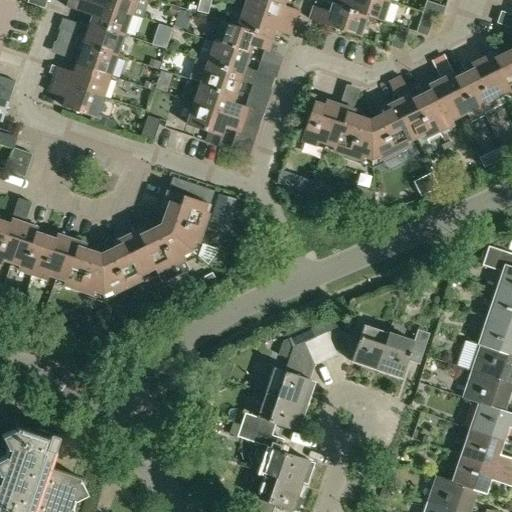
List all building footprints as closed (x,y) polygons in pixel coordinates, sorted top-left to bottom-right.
[(68,0),(65,9),(76,13),(92,18),(90,24),(123,36),(124,33),(130,15),(83,0),(68,0)] [(83,0),(130,15),(135,0),(83,0)] [(199,0),(196,9),(207,12),(210,0),(199,0)] [(247,0),(244,9),(294,25),(298,11),(283,6),(285,0),(247,0)] [(334,0),(332,5),(366,17),(366,18),(381,23),(382,23),(388,5),(389,1),(385,0),(334,0)] [(426,2),(423,12),(434,15),(442,18),(446,8),(426,2)] [(314,8),(309,21),(323,25),(360,37),(366,18),(366,17),(332,5),(330,13),(314,8)] [(238,27),(238,28),(272,39),(274,32),(290,37),(294,25),(244,9),(238,27)] [(216,39),(215,43),(249,54),(252,47),(263,51),(268,52),(272,39),(238,28),(238,27),(222,22),(216,39)] [(60,31),(58,37),(71,41),(117,57),(117,54),(123,36),(90,24),(85,37),(83,36),(79,37),(76,36),(73,35),(60,31)] [(58,37),(56,44),(68,48),(71,49),(75,50),(78,53),(80,54),(76,67),(110,78),(116,59),(117,57),(71,41),(58,37)] [(209,60),(208,64),(272,85),(275,78),(262,74),(256,72),(252,71),(248,68),(245,67),(249,54),(215,43),(209,60)] [(499,51),(483,59),(502,97),(509,94),(510,97),(511,96),(511,49),(501,55),(499,51)] [(502,97),(483,59),(470,65),(472,70),(463,74),(481,112),(496,105),(504,101),(502,97)] [(197,60),(190,81),(195,83),(201,85),(235,96),(239,84),(242,85),(247,85),(251,86),(258,88),(270,92),(272,85),(208,64),(203,62),(197,60)] [(58,69),(53,82),(103,99),(109,81),(110,78),(76,67),(73,74),(58,69)] [(483,116),(481,112),(463,74),(455,78),(453,74),(439,81),(458,119),(466,115),(469,123),(483,116)] [(0,87),(13,92),(16,83),(0,77),(0,87)] [(423,136),(425,140),(427,144),(440,137),(439,133),(420,95),(412,99),(410,95),(401,77),(389,83),(397,101),(416,139),(423,136)] [(451,122),(458,119),(439,81),(427,86),(429,91),(420,95),(439,133),(453,126),(451,122)] [(53,82),(49,94),(65,99),(62,107),(90,116),(91,114),(97,116),(103,99),(53,82)] [(199,89),(194,106),(244,122),(260,127),(263,116),(247,111),(248,108),(244,107),(233,103),(235,96),(201,85),(199,89)] [(307,122),(301,142),(317,147),(318,143),(325,145),(339,106),(316,98),(307,122)] [(416,139),(397,101),(381,109),(383,115),(369,122),(372,158),(380,157),(381,160),(410,146),(408,143),(416,139)] [(188,122),(187,126),(208,133),(219,137),(221,137),(224,129),(236,133),(240,134),(256,140),(260,127),(244,122),(194,106),(188,122)] [(364,158),(372,158),(369,122),(353,116),(355,111),(339,106),(325,145),(333,148),(332,152),(363,162),(364,158)] [(97,116),(95,123),(115,130),(118,123),(108,120),(101,117),(97,116)] [(148,116),(142,135),(154,139),(161,120),(148,116)] [(0,145),(12,149),(14,150),(17,139),(0,133),(0,145)] [(511,143),(502,148),(506,156),(511,152),(511,143)] [(506,157),(506,156),(502,148),(479,158),(483,167),(506,157)] [(12,149),(5,172),(24,179),(32,156),(14,150),(12,149)] [(278,177),(276,184),(286,187),(291,174),(282,171),(280,170),(278,177)] [(414,182),(421,195),(438,187),(431,173),(414,182)] [(168,191),(163,209),(168,211),(163,225),(190,249),(195,243),(199,245),(209,214),(205,213),(208,204),(210,205),(214,191),(188,183),(183,196),(168,191)] [(357,186),(350,204),(367,211),(373,193),(357,186)] [(235,204),(217,199),(210,221),(228,227),(235,204)] [(4,262),(12,265),(24,225),(31,204),(18,200),(10,226),(0,222),(0,266),(3,267),(4,262)] [(38,229),(24,225),(12,265),(19,267),(18,272),(33,277),(46,237),(37,234),(38,229)] [(183,255),(190,249),(163,225),(148,232),(146,229),(130,237),(148,273),(155,269),(157,274),(185,260),(183,255)] [(50,277),(58,280),(71,240),(58,236),(56,240),(46,237),(33,277),(49,282),(50,277)] [(115,248),(102,255),(104,292),(112,290),(114,296),(142,281),(140,277),(148,273),(130,237),(114,245),(115,248)] [(96,293),(104,292),(102,255),(86,250),(88,246),(71,240),(58,280),(65,282),(64,287),(94,297),(96,293)] [(502,271),(495,291),(511,296),(511,253),(488,245),(481,264),(502,271)] [(207,289),(217,283),(212,273),(204,277),(203,281),(207,289)] [(511,296),(495,291),(486,317),(511,326),(511,296)] [(511,355),(511,326),(486,317),(477,344),(511,355)] [(350,360),(375,369),(388,333),(362,324),(350,360)] [(412,341),(388,333),(375,369),(400,378),(408,354),(420,358),(429,333),(416,329),(412,341)] [(325,332),(314,337),(325,360),(336,355),(325,332)] [(312,365),(325,360),(314,337),(302,342),(312,365)] [(465,340),(456,366),(471,371),(511,384),(511,380),(511,355),(477,344),(465,340)] [(272,366),(263,392),(305,406),(314,382),(308,380),(308,379),(272,366)] [(462,398),(477,403),(502,411),(511,384),(471,371),(462,398)] [(244,413),(240,424),(263,432),(267,421),(291,429),(291,428),(297,430),(305,406),(263,392),(255,417),(244,413)] [(511,427),(511,414),(502,411),(477,403),(468,429),(502,440),(506,426),(511,427)] [(259,444),(263,432),(240,424),(236,436),(259,444)] [(0,511),(72,511),(71,508),(74,498),(85,493),(80,482),(78,481),(79,477),(46,466),(51,450),(53,451),(58,435),(50,433),(39,429),(39,430),(40,430),(38,434),(17,427),(15,431),(13,430),(2,436),(8,446),(5,456),(0,458),(0,511)] [(468,429),(459,455),(511,473),(511,458),(497,454),(502,440),(468,429)] [(263,473),(299,486),(301,482),(306,484),(314,462),(308,460),(308,459),(271,447),(263,473)] [(511,486),(511,473),(459,455),(451,481),(475,489),(483,492),(488,478),(511,486)] [(296,496),(299,486),(263,473),(254,497),(242,493),(238,506),(257,511),(262,511),(266,501),(291,510),(292,509),(297,511),(301,498),(296,496)] [(426,502),(455,511),(467,511),(475,489),(451,481),(435,475),(426,502)] [(455,511),(426,502),(422,511),(455,511)]
